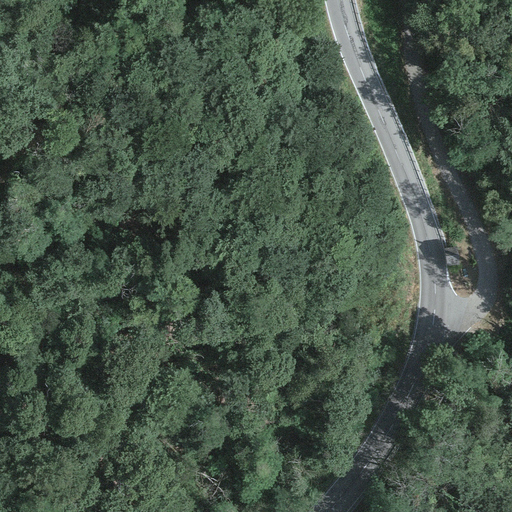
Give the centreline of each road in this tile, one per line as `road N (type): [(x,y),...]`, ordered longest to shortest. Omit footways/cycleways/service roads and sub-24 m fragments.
road 1 (unclassified): [(409,0),(423,112),(486,279),(479,304),(432,320)]
road 2 (secondary): [(336,0),(427,244),(432,320)]
road 3 (secondary): [(432,320),(388,429),(327,511)]
